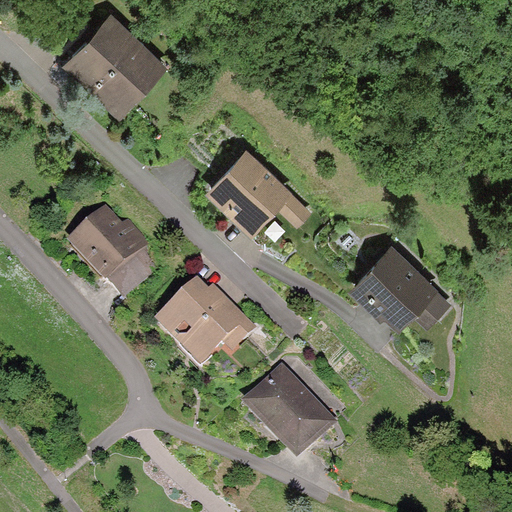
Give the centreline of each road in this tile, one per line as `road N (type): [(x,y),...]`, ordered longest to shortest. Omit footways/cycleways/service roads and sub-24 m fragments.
road 1 (residential): [(346,322),(264,271),(223,261),(0,50)]
road 2 (residential): [(0,224),(179,437),(321,495)]
